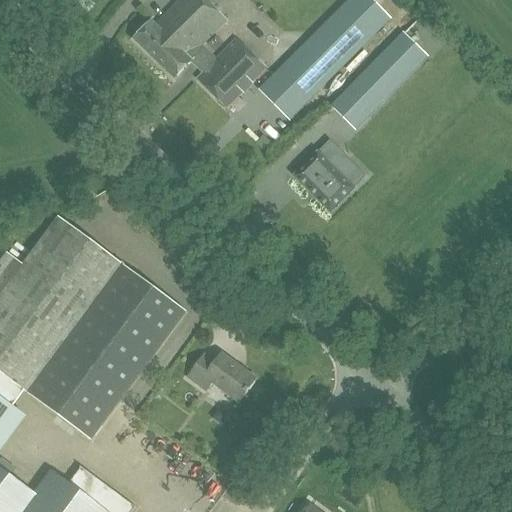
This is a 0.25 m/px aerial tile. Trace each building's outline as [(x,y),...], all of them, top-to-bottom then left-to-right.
[(152,22),(134,41),(174,80),(192,62),(203,74),(197,80),(227,109),(267,69),(237,39),(217,60),(204,46),(227,21),(205,0),(181,0),(156,26),(152,22)] [(371,0),(352,0),(275,79),(303,107),(390,18),(371,0)] [(365,121),(387,98),(427,58),(407,38),(345,101),(365,121)] [(331,214),(356,189),(331,163),(342,152),(330,141),(294,177),(331,214)] [(0,511),(131,511),(136,507),(137,508),(138,507),(80,467),(79,468),(80,468),(69,485),(53,473),(36,496),(0,469),(0,433),(17,411),(13,408),(24,392),(92,442),(188,313),(59,217),(0,296),(0,511)] [(212,384),(239,404),(257,379),(222,354),(215,364),(205,356),(188,378),(207,392),(212,384)] [(222,425),(229,416),(220,409),(213,418),(222,425)] [(195,456),(173,465),(183,495),(206,487),(195,456)] [(357,487),(364,475),(356,469),(348,481),(357,487)]
